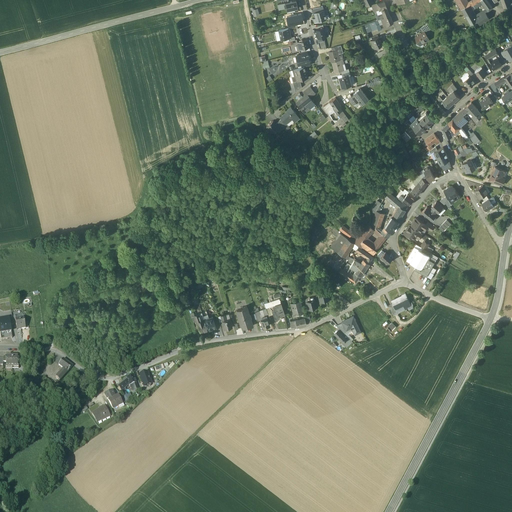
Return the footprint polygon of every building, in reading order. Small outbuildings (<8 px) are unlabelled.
[(480,0),(475,3),(473,4),(475,8),(484,3),(481,0),(480,0)] [(486,0),(481,0),(484,3),(489,10),(492,7),(486,0)] [(289,2),(285,3),(286,8),(286,11),(298,9),(296,1),(289,2)] [(386,7),(384,1),(376,3),(377,7),(379,10),(381,9),(383,13),(379,14),(380,16),(388,13),(386,7)] [(461,9),(470,25),(478,21),(476,17),(469,4),(461,9)] [(253,7),(251,7),(253,16),(260,15),(258,8),(253,9),(253,7)] [(313,19),(314,23),(318,22),(326,20),(324,10),(314,13),(315,18),(313,19)] [(485,12),(476,17),(478,21),(480,24),(489,19),(485,12)] [(301,15),(287,18),(288,26),(294,24),(303,23),(301,15)] [(389,16),(381,19),(381,21),(384,28),(388,27),(387,25),(393,23),(390,16),(389,16)] [(375,21),(368,24),(371,30),(377,28),(375,23),(375,21)] [(428,24),(420,28),(423,33),(425,32),(431,29),(428,24)] [(323,28),(316,30),(318,39),(322,38),(328,36),(327,32),(324,33),(323,28)] [(289,29),(279,31),(281,40),(289,39),(291,38),(289,29)] [(423,33),(415,38),(417,40),(416,42),(424,44),(425,41),(426,41),(427,41),(429,40),(425,32),(423,33)] [(378,36),(370,40),(374,48),(376,48),(376,49),(382,47),(381,45),(382,45),(378,36)] [(307,40),(297,42),(298,46),(299,46),(301,50),(304,49),(309,47),(307,40)] [(322,41),(318,42),(319,48),(326,48),(324,40),(322,41)] [(510,61),(511,60),(511,47),(501,52),(505,60),(508,59),(510,61)] [(332,51),(328,52),(331,62),(332,62),(340,60),(339,56),(338,56),(337,50),(332,51)] [(496,50),(486,55),(489,62),(497,58),(500,57),(496,50)] [(302,55),(296,57),(298,62),(300,61),(301,64),(310,62),(308,54),(302,55)] [(286,67),(290,64),(286,56),(274,63),(275,65),(273,66),(275,68),(273,69),(272,67),(269,69),(271,74),(275,71),(277,74),(287,69),(286,67)] [(497,58),(489,62),(494,70),(501,66),(497,58)] [(340,60),(332,62),(335,72),(341,70),(343,70),(343,69),(341,64),(342,64),(341,60),(340,60)] [(302,67),(293,69),(296,80),(299,80),(308,77),(304,66),(302,67)] [(482,68),(476,73),(480,79),(487,75),(482,68)] [(346,72),(341,74),(340,74),(341,77),(338,77),(341,88),(351,85),(350,81),(349,81),(348,75),(350,75),(349,71),(346,72)] [(469,77),(464,82),(469,88),(476,83),(473,80),(472,81),(469,77)] [(299,80),(296,80),(296,81),(293,82),(296,91),(301,86),(299,80)] [(453,84),(447,90),(450,93),(450,92),(451,93),(454,91),(457,89),(453,84)] [(310,86),(303,92),(305,94),(306,93),(309,97),(315,92),(310,86)] [(353,93),(354,94),(360,102),(362,104),(368,99),(362,91),(361,92),(359,90),(358,89),(353,93)] [(451,93),(447,97),(453,103),(460,97),(454,91),(451,93)] [(511,91),(509,93),(508,92),(505,94),(506,95),(502,97),(506,103),(511,99),(511,91)] [(305,94),(296,102),(304,112),(314,103),(309,97),(306,93),(305,94)] [(354,94),(351,96),(350,94),(348,96),(353,104),(355,106),(360,102),(354,94)] [(488,95),(480,102),(485,109),(493,102),(488,95)] [(341,106),(335,97),(329,101),(333,107),(335,110),(340,107),(341,106)] [(443,101),(444,102),(449,107),(453,103),(447,97),(443,101)] [(329,101),(323,106),(326,111),(333,107),(329,101)] [(471,102),(464,108),(467,112),(471,117),(479,111),(471,102)] [(286,111),(280,117),(281,118),(284,123),(291,117),(294,121),(299,117),(291,107),(286,111)] [(464,108),(453,118),(460,127),(467,121),(462,115),(467,112),(464,108)] [(479,111),(471,117),(474,120),(482,114),(479,111)] [(426,113),(419,120),(418,119),(416,121),(415,120),(413,122),(414,123),(412,124),(420,133),(434,121),(426,113)] [(345,114),(340,117),(337,120),(341,125),(348,119),(345,114)] [(460,127),(453,118),(448,123),(451,127),(451,128),(453,130),(455,133),(459,129),(461,128),(461,127),(460,128),(460,127)] [(275,123),(273,120),(266,125),(272,132),(276,128),(278,127),(275,123)] [(448,123),(442,127),(442,128),(442,129),(446,139),(452,136),(450,133),(451,132),(451,131),(449,129),(451,128),(451,127),(448,123)] [(465,133),(461,128),(459,129),(460,130),(461,133),(465,138),(468,136),(465,133)] [(310,140),(318,135),(315,131),(307,136),(310,140)] [(406,143),(410,139),(405,133),(401,137),(406,143)] [(434,133),(425,140),(429,146),(434,141),(438,139),(434,133)] [(437,150),(434,151),(437,158),(446,153),(443,147),(437,150)] [(446,153),(437,158),(441,164),(449,160),(446,153)] [(471,159),(462,163),(466,172),(474,169),(472,164),(473,163),(471,159)] [(449,160),(441,164),(443,170),(451,166),(449,160)] [(506,171),(495,166),(490,179),(492,180),(501,183),(502,184),(505,178),(503,177),(506,171)] [(435,178),(430,167),(425,170),(426,173),(429,179),(430,180),(435,178)] [(427,182),(421,178),(420,179),(416,184),(422,189),(427,182)] [(422,189),(416,184),(412,190),(411,191),(417,195),(422,189)] [(458,194),(452,185),(444,191),(449,199),(453,197),(458,194)] [(484,189),(482,185),(475,189),(480,198),(488,193),(485,188),(484,189)] [(397,199),(388,192),(385,197),(397,208),(398,206),(405,211),(408,206),(402,201),(401,201),(400,202),(397,199)] [(414,200),(407,194),(404,198),(403,200),(409,205),(410,205),(414,200)] [(451,205),(446,196),(440,200),(444,204),(446,203),(448,206),(451,205)] [(489,198),(482,203),(486,209),(493,205),(492,203),(489,198)] [(437,201),(431,207),(432,208),(436,212),(438,213),(443,207),(437,201)] [(397,208),(391,217),(398,221),(405,211),(398,206),(397,208)] [(432,208),(431,210),(427,206),(422,213),(426,217),(427,217),(431,221),(436,215),(435,213),(436,212),(432,208)] [(382,230),(378,226),(381,220),(381,221),(384,213),(376,211),(375,213),(372,224),(383,235),(384,233),(385,233),(382,230)] [(391,216),(384,227),(391,232),(398,221),(391,217),(391,216)] [(416,218),(411,227),(420,233),(422,229),(425,230),(427,227),(428,226),(425,224),(416,218)] [(447,220),(438,228),(442,232),(451,224),(447,220)] [(435,227),(427,222),(425,224),(428,226),(427,227),(432,231),(435,227)] [(343,225),(340,229),(349,237),(352,233),(343,225)] [(374,229),(368,225),(361,233),(367,238),(373,230),(374,229)] [(411,227),(410,226),(405,234),(414,240),(415,237),(419,239),(422,234),(420,233),(411,227)] [(391,232),(384,227),(382,230),(385,233),(384,233),(385,234),(384,235),(387,238),(391,232)] [(339,233),(329,246),(344,256),(344,257),(346,254),(351,247),(354,243),(339,233)] [(365,241),(359,236),(353,242),(361,247),(362,246),(373,254),(377,249),(374,246),(366,240),(365,241)] [(382,242),(379,239),(374,246),(377,249),(382,242)] [(438,258),(416,245),(406,261),(416,267),(414,269),(427,277),(429,272),(438,258)] [(373,258),(358,247),(356,250),(365,257),(366,257),(371,260),(373,258)] [(337,252),(328,265),(333,268),(340,258),(342,259),(344,256),(337,252)] [(392,259),(385,252),(385,253),(380,258),(387,264),(392,259)] [(340,258),(333,268),(338,272),(340,269),(345,261),(349,256),(346,254),(344,257),(344,256),(342,259),(340,258)] [(349,256),(345,261),(351,265),(352,262),(354,259),(349,256)] [(352,262),(365,271),(370,264),(369,264),(363,260),(361,264),(354,259),(352,262)] [(365,271),(352,262),(351,265),(350,267),(356,272),(355,273),(360,276),(361,277),(365,271)] [(355,273),(352,277),(340,269),(338,272),(355,283),(360,276),(355,273)] [(149,281),(148,278),(140,279),(140,283),(139,283),(141,293),(161,291),(160,280),(149,281)] [(326,291),(318,293),(320,302),(321,302),(321,303),(328,302),(328,300),(326,291)] [(402,296),(391,301),(393,304),(395,309),(403,306),(404,308),(407,307),(411,305),(405,293),(402,295),(402,296)] [(268,304),(269,309),(272,311),(274,310),(273,307),(281,304),(279,300),(268,304)] [(314,300),(306,302),(308,310),(309,310),(309,311),(316,309),(316,308),(314,300)] [(300,302),(291,304),(294,317),(303,314),(302,311),(301,307),(300,302)] [(281,304),(273,307),(274,310),(272,311),(275,321),(279,319),(279,318),(285,316),(281,304)] [(393,304),(389,305),(394,316),(398,314),(395,309),(393,304)] [(247,307),(242,308),(242,310),(241,310),(237,311),(237,314),(241,327),(241,326),(242,329),(247,327),(248,327),(248,328),(253,327),(250,318),(251,318),(250,315),(249,315),(247,307)] [(226,321),(225,315),(221,316),(222,323),(225,331),(232,329),(230,320),(226,321)] [(266,317),(262,318),(262,320),(261,320),(260,321),(263,328),(269,326),(266,317)] [(353,317),(342,322),(342,323),(346,331),(351,328),(353,332),(359,330),(353,317)] [(3,320),(0,320),(0,334),(11,332),(9,319),(3,320)] [(24,319),(15,321),(17,331),(25,330),(24,319)] [(213,319),(204,321),(208,332),(216,329),(213,319)] [(304,319),(295,321),(297,328),(306,325),(304,319)] [(197,324),(200,334),(208,332),(204,321),(201,323),(197,324)] [(346,331),(342,323),(337,326),(340,329),(344,334),(347,333),(346,331)] [(396,327),(392,323),(385,330),(390,335),(393,332),(392,331),(396,327)] [(340,329),(337,331),(346,340),(348,338),(344,334),(340,329)] [(346,340),(337,331),(334,334),(343,343),(346,340)] [(12,339),(11,332),(0,334),(1,341),(12,339)] [(346,340),(343,343),(342,344),(345,347),(351,341),(348,338),(346,340)] [(73,366),(63,359),(59,365),(63,368),(61,371),(65,374),(73,366)] [(65,374),(61,371),(55,377),(60,381),(65,374)] [(147,372),(140,375),(144,386),(151,383),(147,372)] [(134,375),(127,378),(129,384),(130,385),(136,383),(134,375)] [(37,380),(31,387),(36,391),(42,384),(46,388),(51,383),(44,377),(40,382),(37,380)] [(127,379),(118,387),(121,390),(122,389),(126,385),(129,384),(127,379)] [(105,395),(108,401),(115,397),(112,391),(105,395)] [(115,397),(108,401),(111,406),(113,409),(122,403),(118,395),(115,397)] [(122,403),(113,409),(114,412),(124,406),(122,403)] [(104,405),(99,408),(100,410),(92,414),(95,419),(99,417),(101,421),(110,416),(104,405)]
